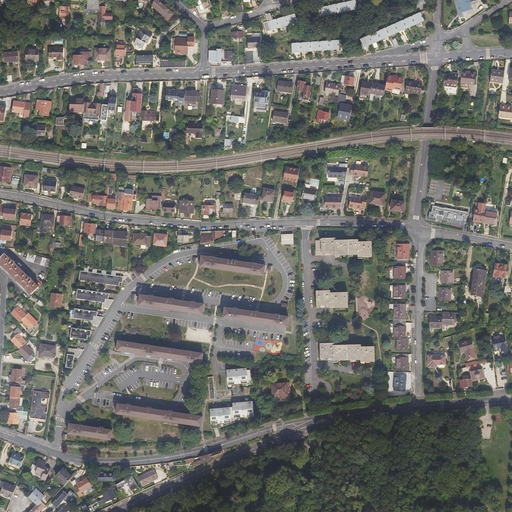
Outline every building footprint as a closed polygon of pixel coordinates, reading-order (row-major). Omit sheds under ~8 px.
[(99,9),(99,0),(86,0),(86,9),(99,9)] [(162,0),(153,0),(153,2),(158,7),(169,17),(174,11),(169,7),(162,0)] [(209,0),(202,0),(198,2),(199,7),(197,8),(200,17),(205,20),(210,19),(208,14),(207,14),(206,10),(213,8),(209,0)] [(356,0),(350,0),(319,7),(321,16),(358,8),(356,0)] [(477,2),(475,0),(458,0),(463,14),(472,12),(470,5),(477,2)] [(69,16),(69,6),(61,5),(61,16),(69,16)] [(171,5),(169,7),(174,11),(169,17),(158,7),(157,8),(162,13),(161,14),(168,20),(177,11),(171,5)] [(268,21),(264,22),(266,31),(298,22),(296,13),(299,13),(297,7),(289,9),(291,15),(273,20),(271,13),(266,14),(268,21)] [(360,38),(367,53),(372,52),(369,45),(373,43),(377,51),(382,49),(378,41),(382,39),(387,48),(391,47),(387,37),(392,34),(397,45),(401,44),(396,33),(425,20),(423,15),(428,13),(426,9),(360,38)] [(105,13),(100,12),(100,21),(105,21),(105,18),(113,19),(113,13),(105,13)] [(245,29),(245,25),(239,25),(239,32),(233,32),(233,38),(244,37),(244,32),(245,32),(245,29)] [(153,33),(142,27),(136,37),(137,37),(134,42),(143,47),(147,40),(148,41),(151,36),(153,33)] [(248,37),(249,48),(261,47),(260,33),(253,33),(253,37),(248,37)] [(188,38),(176,38),(176,50),(176,52),(188,53),(188,45),(194,45),(195,37),(188,37),(188,38)] [(331,57),(335,57),(335,49),(339,49),(339,40),(292,43),(293,52),(301,52),(302,59),(306,59),(305,52),(311,51),(312,59),(315,58),(315,51),(320,50),(321,58),(325,58),(325,50),(330,50),(331,57)] [(115,54),(126,54),(126,45),(116,44),(115,54)] [(53,48),(49,49),(49,58),(53,58),(53,57),(57,57),(57,60),(58,60),(58,61),(62,61),(62,60),(63,60),(63,47),(53,47),(53,48)] [(110,48),(95,47),(95,63),(101,63),(101,62),(104,62),(105,63),(110,63),(110,48)] [(209,48),(209,61),(216,61),(216,62),(221,62),(222,47),(216,47),(216,48),(209,48)] [(39,59),(39,49),(37,49),(32,49),(27,49),(26,59),(39,59)] [(246,51),(246,64),(255,63),(254,51),(249,51),(246,51)] [(19,52),(5,53),(6,61),(9,61),(9,62),(11,62),(11,60),(19,60),(19,52)] [(153,67),(187,66),(187,60),(160,59),(160,53),(153,53),(153,54),(137,55),(137,62),(153,63),(153,67)] [(86,55),(74,55),(74,63),(85,63),(86,55)] [(490,82),(504,84),(505,73),(491,71),(490,82)] [(461,74),(460,87),(469,87),(470,85),(473,85),(475,74),(469,73),(468,75),(461,74)] [(355,77),(343,75),(341,82),(345,82),(345,84),(354,86),(355,77)] [(394,76),(388,75),(386,86),(385,91),(390,92),(392,96),(399,97),(403,79),(401,76),(399,76),(398,77),(394,76)] [(456,88),(457,75),(452,75),(452,77),(444,76),(442,86),(456,88)] [(293,83),(279,81),(277,89),(292,92),(293,83)] [(296,91),(295,98),(297,99),(298,91),(304,92),(302,101),(308,102),(311,87),(305,86),(306,83),(299,81),(297,91),(296,91)] [(371,93),(384,96),(385,91),(386,86),(362,81),(360,93),(370,95),(371,93)] [(422,84),(407,81),(406,91),(420,94),(422,84)] [(325,93),(338,96),(340,85),(327,83),(325,93)] [(247,86),(232,84),(231,99),(235,99),(236,95),(240,96),(240,100),(245,100),(247,86)] [(190,89),(186,88),(185,94),(184,103),(196,104),(199,104),(200,93),(200,92),(197,92),(197,91),(196,91),(190,91),(190,89)] [(180,104),(184,105),(184,103),(185,94),(176,93),(177,90),(166,89),(165,99),(168,99),(168,103),(176,104),(175,105),(180,105),(180,104)] [(224,90),(212,89),(211,102),(223,103),(224,90)] [(263,93),(255,92),(254,101),(267,102),(268,91),(263,91),(263,93)] [(70,111),(84,112),(85,102),(85,99),(76,98),(74,100),(70,100),(70,111)] [(51,101),(37,99),(36,109),(41,109),(41,113),(49,114),(50,105),(51,105),(51,101)] [(23,102),(11,101),(10,112),(21,113),(23,102)] [(94,112),(100,113),(101,104),(95,103),(95,105),(90,105),(90,103),(85,102),(84,112),(89,112),(90,110),(94,111),(94,112)] [(337,117),(350,120),(353,105),(340,102),(337,117)] [(511,104),(501,103),(500,114),(511,115),(511,104)] [(321,110),(318,109),(316,121),(318,121),(319,117),(328,119),(329,113),(321,111),(321,110)] [(147,110),(143,110),(142,119),(146,119),(147,118),(151,118),(151,119),(159,120),(159,114),(151,113),(151,114),(147,113),(147,110)] [(289,114),(273,111),(272,120),(287,123),(289,114)] [(64,118),(57,117),(56,129),(66,130),(66,126),(64,125),(64,118)] [(332,125),(350,129),(352,121),(334,118),(332,125)] [(46,125),(35,124),(34,134),(45,135),(46,125)] [(202,125),(187,124),(186,133),(196,133),(196,137),(202,137),(202,125)] [(6,162),(1,161),(0,166),(0,168),(11,170),(12,163),(8,162),(6,162)] [(338,167),(328,167),(328,178),(341,178),(341,177),(344,177),(347,164),(338,164),(338,167)] [(354,166),(350,166),(349,174),(352,175),(352,176),(357,176),(357,175),(360,176),(366,177),(368,166),(360,165),(360,166),(354,165),(354,166)] [(286,166),(283,179),(298,182),(301,169),(286,166)] [(11,170),(0,168),(0,181),(10,183),(11,170)] [(38,177),(25,175),(24,186),(37,188),(38,177)] [(56,183),(45,181),(43,190),(55,192),(56,183)] [(70,197),(74,198),(79,199),(83,200),(86,189),(72,186),(70,197)] [(107,208),(115,208),(116,199),(112,198),(113,187),(109,187),(109,191),(107,206),(107,208)] [(316,200),(317,190),(310,188),(304,188),(303,198),(316,200)] [(136,200),(136,195),(133,195),(133,190),(125,189),(123,209),(127,209),(127,208),(132,209),(133,200),(136,200)] [(382,193),(369,190),(367,201),(380,204),(382,193)] [(89,193),(88,202),(92,202),(92,203),(97,203),(99,203),(99,205),(107,206),(109,191),(106,191),(105,191),(105,195),(101,195),(100,196),(93,195),(93,194),(89,193)] [(274,194),(263,192),(261,204),(272,206),(274,194)] [(257,205),(258,197),(243,195),(242,203),(254,205),(254,204),(257,205)] [(157,207),(160,208),(161,200),(161,197),(152,196),(152,199),(147,199),(146,211),(151,211),(151,209),(157,210),(157,207)] [(294,206),(295,198),(286,196),(284,205),(294,206)] [(359,198),(347,197),(345,207),(357,208),(358,207),(362,208),(364,197),(360,196),(359,198)] [(338,208),(340,197),(323,197),(323,208),(338,208)] [(402,203),(390,200),(388,209),(400,212),(402,203)] [(194,202),(181,201),(180,212),(193,213),(194,202)] [(5,205),(2,204),(1,211),(3,211),(2,218),(15,219),(16,210),(5,209),(5,205)] [(175,205),(164,204),(164,211),(175,212),(175,205)] [(210,206),(202,206),(202,214),(215,214),(215,205),(210,204),(210,206)] [(436,218),(436,214),(437,212),(443,213),(443,216),(442,219),(448,220),(447,223),(461,225),(461,221),(466,222),(468,212),(444,208),(438,207),(438,206),(432,205),(431,212),(429,212),(428,217),(436,218)] [(32,212),(22,211),(21,222),(31,223),(32,212)] [(42,218),(37,218),(37,227),(40,228),(46,229),(47,226),(52,226),(53,221),(54,212),(42,211),(42,218)] [(485,214),(485,213),(477,211),(474,211),(474,215),(473,223),(483,225),(485,214)] [(62,213),(57,213),(56,223),(62,224),(69,225),(71,218),(69,218),(69,217),(65,216),(66,214),(62,213)] [(497,216),(485,214),(483,225),(495,227),(497,216)] [(95,224),(85,223),(84,231),(86,231),(86,233),(94,234),(95,224)] [(3,226),(0,226),(0,232),(0,233),(0,237),(0,242),(5,243),(6,240),(10,240),(11,231),(2,230),(3,226)] [(201,235),(200,243),(202,243),(216,240),(216,238),(224,238),(224,229),(218,230),(213,230),(213,235),(201,235)] [(104,241),(104,231),(97,230),(95,240),(104,241)] [(112,242),(113,232),(104,231),(104,241),(112,242)] [(127,233),(113,232),(112,242),(126,243),(127,233)] [(150,245),(151,235),(146,234),(146,233),(134,232),(133,241),(141,242),(141,245),(142,246),(145,246),(145,245),(150,245)] [(283,234),(281,234),(281,244),(293,244),(293,233),(283,234)] [(166,235),(154,234),(153,244),(165,245),(166,235)] [(320,239),(316,239),(317,254),(335,253),(335,255),(358,255),(372,255),(372,240),(358,240),(358,238),(336,238),(335,236),(322,236),(322,237),(320,237),(320,239)] [(410,245),(399,245),(399,264),(396,263),(395,279),(407,280),(407,264),(410,264),(410,245)] [(444,252),(433,251),(433,267),(444,267),(444,252)] [(48,266),(51,259),(34,254),(28,253),(25,259),(32,262),(48,266)] [(0,258),(0,263),(32,295),(39,287),(5,254),(0,258)] [(208,256),(201,255),(200,265),(263,275),(265,265),(253,263),(230,260),(208,256)] [(507,275),(509,263),(496,261),(494,273),(507,275)] [(80,270),(79,280),(119,285),(119,281),(123,281),(123,276),(116,275),(116,270),(112,270),(111,274),(106,274),(107,269),(102,269),(102,273),(97,272),(97,269),(93,268),(92,272),(88,271),(89,267),(84,267),(84,270),(80,270)] [(487,271),(475,269),(472,295),(484,297),(487,271)] [(455,272),(443,272),(443,284),(454,284),(455,272)] [(405,298),(405,285),(393,285),(393,298),(405,298)] [(78,288),(77,297),(103,301),(103,307),(109,308),(114,299),(108,298),(109,293),(78,288)] [(453,289),(441,289),(441,301),(452,301),(453,289)] [(348,308),(348,292),(330,293),(330,290),(316,291),(317,307),(330,306),(330,308),(348,308)] [(62,295),(52,294),(50,306),(60,307),(62,295)] [(148,295),(138,294),(137,304),(202,314),(203,303),(193,302),(171,299),(148,295)] [(407,302),(396,301),(395,323),(395,339),(397,338),(397,351),(409,351),(409,339),(407,339),(407,323),(406,323),(407,302)] [(11,313),(20,322),(22,320),(26,316),(19,308),(22,305),(19,302),(14,307),(16,309),(11,313)] [(233,308),(223,306),(222,317),(286,326),(288,316),(277,315),(257,312),(233,308)] [(91,324),(98,325),(103,317),(97,315),(98,311),(75,307),(74,316),(92,319),(91,324)] [(37,321),(29,313),(26,316),(22,320),(29,327),(26,330),(29,333),(34,329),(32,327),(37,321)] [(455,324),(458,324),(459,316),(460,315),(443,314),(443,318),(431,317),(430,329),(443,329),(443,326),(455,326),(455,324)] [(72,326),(71,336),(88,338),(88,335),(91,335),(92,330),(72,326)] [(24,344),(27,342),(19,334),(21,332),(18,329),(14,333),(16,335),(11,340),(19,349),(24,344)] [(509,355),(504,336),(492,339),(494,348),(500,347),(502,357),(504,356),(509,355)] [(203,351),(116,338),(115,349),(127,351),(148,354),(170,357),(191,360),(201,361),(203,351)] [(476,358),(471,340),(459,343),(462,353),(465,352),(467,360),(476,358)] [(19,349),(18,351),(30,362),(33,358),(30,356),(33,353),(24,344),(19,349)] [(64,348),(65,347),(41,344),(40,354),(45,355),(54,356),(63,357),(64,348)] [(333,344),(319,345),(320,360),(333,360),(333,361),(346,360),(347,362),(359,361),(360,362),(374,362),(374,347),(360,348),(360,345),(333,346),(333,344)] [(69,347),(66,366),(73,367),(75,357),(79,357),(84,349),(69,347)] [(409,354),(397,354),(396,369),(408,370),(409,354)] [(430,367),(434,368),(434,365),(438,364),(447,364),(447,355),(429,355),(429,364),(430,364),(430,367)] [(43,362),(36,361),(35,366),(35,369),(34,370),(47,372),(48,368),(42,367),(43,362)] [(466,366),(462,367),(463,371),(471,369),(473,379),(485,376),(482,367),(481,368),(479,363),(466,366)] [(226,372),(227,384),(238,383),(247,382),(247,380),(250,380),(250,369),(246,369),(246,367),(226,369),(226,372)] [(18,383),(18,385),(25,386),(25,381),(21,381),(22,371),(13,370),(12,377),(10,377),(9,382),(18,383)] [(405,376),(394,375),(393,391),(405,391),(405,376)] [(460,388),(473,386),(472,378),(459,379),(460,388)] [(273,396),(278,396),(290,395),(289,384),(272,385),(273,396)] [(12,387),(11,398),(20,399),(21,389),(24,390),(25,386),(18,385),(18,387),(12,387)] [(49,394),(35,392),(31,419),(46,421),(48,408),(41,407),(43,399),(48,399),(49,394)] [(16,409),(16,411),(23,412),(23,408),(19,407),(20,399),(11,398),(10,405),(9,404),(9,408),(16,409)] [(243,400),(232,401),(233,417),(254,415),(252,400),(243,400)] [(124,403),(117,402),(115,413),(202,426),(203,415),(194,414),(171,410),(144,406),(124,403)] [(220,406),(209,407),(210,422),(233,421),(231,405),(220,406)] [(19,416),(28,416),(28,412),(23,412),(16,411),(16,413),(10,413),(9,424),(18,424),(19,416)] [(264,421),(271,419),(271,411),(263,411),(264,421)] [(81,424),(71,422),(70,428),(69,433),(108,439),(112,439),(114,429),(103,427),(81,424)] [(212,459),(224,454),(222,449),(219,450),(206,455),(201,456),(202,459),(200,459),(200,460),(193,463),(194,467),(212,459)] [(23,457),(12,452),(8,462),(20,466),(23,457)] [(46,479),(51,467),(45,465),(46,463),(43,461),(44,460),(39,458),(36,464),(35,464),(32,471),(33,474),(46,479)] [(70,480),(74,476),(65,467),(58,475),(66,483),(70,480)] [(155,469),(139,476),(143,485),(159,478),(155,469)] [(96,475),(99,481),(100,481),(100,482),(112,482),(113,482),(114,482),(115,481),(115,479),(115,475),(113,475),(101,475),(101,473),(99,473),(96,473),(96,475)] [(133,490),(140,487),(132,476),(117,483),(123,495),(127,493),(124,486),(130,483),(133,490)] [(78,486),(74,488),(79,496),(83,494),(81,492),(92,486),(87,477),(83,480),(80,481),(76,484),(78,486)] [(6,497),(12,499),(17,486),(4,482),(0,493),(5,495),(7,496),(6,497)] [(102,492),(104,498),(99,500),(100,504),(117,498),(113,488),(102,492)] [(27,511),(38,511),(46,504),(42,501),(46,497),(38,489),(29,497),(36,504),(27,511)] [(68,493),(64,490),(53,504),(58,508),(64,500),(70,504),(77,496),(70,490),(68,493)]
